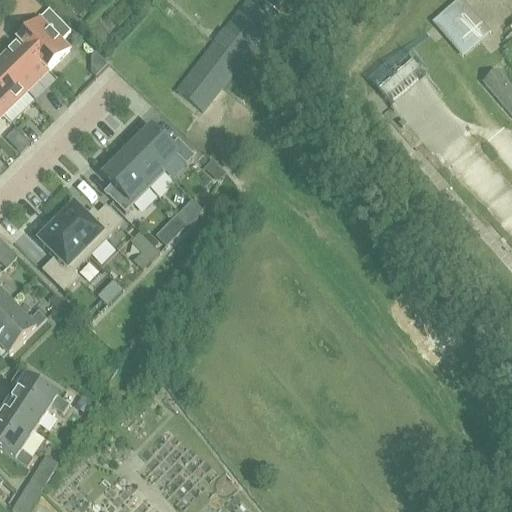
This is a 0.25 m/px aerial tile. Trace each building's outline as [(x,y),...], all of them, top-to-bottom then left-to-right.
[(88,9),(78,0),(62,0),(80,17),(88,9)] [(279,16),(292,0),(264,0),(262,2),(279,16)] [(274,23),(248,3),(176,94),(203,114),(274,23)] [(19,44),(48,73),(48,74),(70,53),(39,21),(18,42),(19,44)] [(48,73),(19,44),(0,62),(0,68),(26,95),(48,73)] [(422,62),(384,86),(397,105),(434,80),(422,62)] [(0,68),(0,114),(3,117),(26,95),(0,68)] [(511,89),(498,73),(483,86),(511,118),(511,89)] [(170,149),(152,131),(136,147),(165,176),(166,175),(162,172),(177,157),(187,167),(195,159),(178,142),(170,149)] [(165,176),(136,147),(121,162),(150,191),(165,176)] [(104,179),(116,191),(109,198),(126,215),(150,191),(121,162),(104,179)] [(57,226),(90,259),(123,226),(106,209),(98,216),(94,212),(86,220),(74,209),(57,226)] [(90,259),(57,226),(40,244),(56,260),(42,273),(65,296),(80,281),(74,275),(90,259)] [(17,260),(0,243),(0,263),(7,271),(17,260)] [(0,314),(10,305),(0,295),(0,277),(1,276),(0,275),(0,314)] [(54,295),(49,301),(58,309),(63,303),(54,295)] [(10,305),(0,314),(0,349),(9,359),(46,322),(38,314),(28,324),(10,305)] [(25,379),(4,410),(36,431),(51,409),(63,417),(69,407),(25,379)] [(36,431),(4,410),(0,416),(0,452),(27,471),(33,461),(22,453),(36,431)] [(30,511),(36,502),(57,467),(45,460),(13,511),(30,511)]
